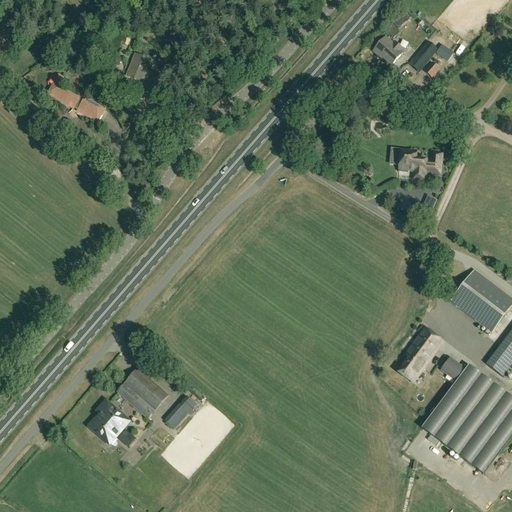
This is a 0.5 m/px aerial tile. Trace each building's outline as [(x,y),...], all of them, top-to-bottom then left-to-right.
[(400,33),(393,25),(386,31),(393,39),(400,33)] [(391,68),(397,61),(403,53),(402,52),(403,51),(395,43),(393,44),(386,38),(380,45),(374,52),(391,68)] [(420,73),(438,51),(428,43),(410,65),(420,73)] [(448,51),(442,59),(447,63),(453,55),(448,51)] [(153,80),(147,78),(153,62),(135,55),(126,77),(144,84),(151,87),(149,92),(158,96),(163,84),(164,81),(166,77),(156,73),(153,80)] [(432,79),(440,69),(433,63),(425,73),(432,79)] [(85,103),(61,89),(66,79),(60,76),(54,85),(49,95),(99,124),(106,110),(87,99),(85,103)] [(344,151),(351,152),(353,142),(346,140),(344,151)] [(430,162),(426,161),(416,160),(417,151),(411,150),(411,153),(406,152),(406,151),(398,150),(397,166),(400,166),(399,173),(408,174),(408,170),(415,171),(414,179),(425,181),(426,173),(440,175),(443,155),(431,153),(430,162)] [(492,333),(511,306),(511,301),(474,272),(451,302),(492,333)] [(413,384),(443,343),(425,330),(406,357),(410,360),(399,374),(413,384)] [(503,378),(511,365),(511,331),(486,365),(503,378)] [(149,419),(169,395),(139,369),(118,393),(149,419)] [(494,461),(511,436),(511,399),(479,375),(443,423),(494,461)] [(110,446),(131,422),(106,401),(96,412),(99,415),(89,427),(110,446)] [(126,445),(132,438),(128,435),(122,442),(126,445)]
